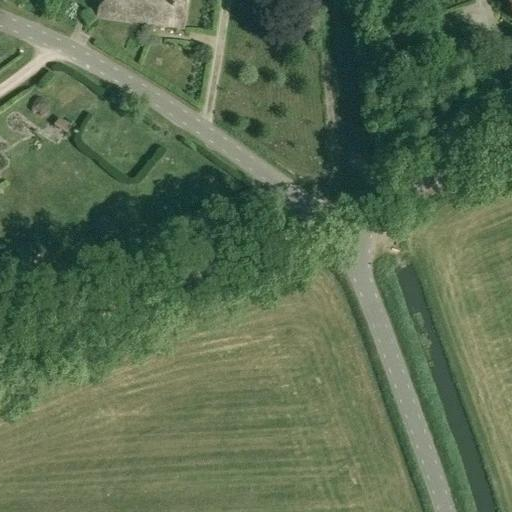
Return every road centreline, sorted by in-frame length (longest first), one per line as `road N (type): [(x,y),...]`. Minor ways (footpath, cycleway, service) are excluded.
road 1 (tertiary): [(337,218),(201,126),(0,23)]
road 2 (track): [(337,218),(0,354)]
road 3 (tertiary): [(443,511),(337,218)]
road 4 (tertiary): [(337,218),(511,145)]
